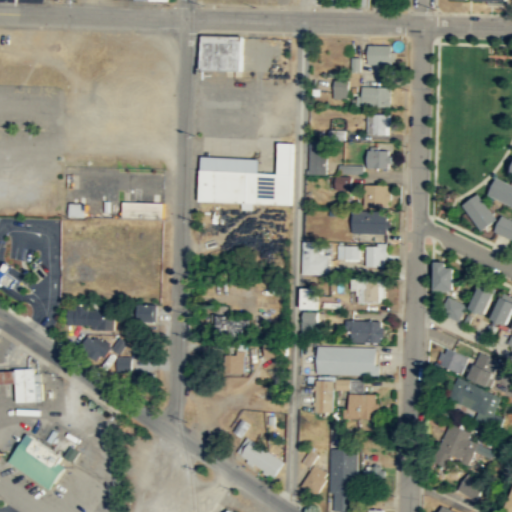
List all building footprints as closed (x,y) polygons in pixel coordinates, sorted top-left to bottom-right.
[(202,35),(241,36),(240,70),(201,69),(202,35)] [(367,62),(391,63),(391,44),(368,43),(367,62)] [(347,97),(348,78),(334,78),(333,97),(347,97)] [(390,105),(390,86),(362,85),(362,105),(390,105)] [(386,126),(389,126),(390,113),(367,112),(366,132),(385,133),(386,126)] [(325,174),(325,140),(308,140),(308,174),(325,174)] [(200,168),(278,172),(279,141),(293,142),(291,203),(198,199),(200,168)] [(367,166),(387,166),(388,149),(367,148),(367,166)] [(363,164),(363,173),(338,172),(338,163),(363,164)] [(351,175),(350,188),(335,188),(335,174),(351,175)] [(511,186),(496,177),(486,193),(511,207),(511,186)] [(364,183),(363,205),(388,206),(388,184),(364,183)] [(461,206),(481,231),(496,219),(476,194),(461,206)] [(122,200),(163,202),(163,219),(122,218),(122,200)] [(83,217),(84,204),(68,204),(67,216),(83,217)] [(387,233),(387,211),(351,211),(351,233),(387,233)] [(511,237),(511,221),(500,216),(493,232),(511,240),(511,237)] [(322,242),(302,242),(302,275),(322,275),(322,242)] [(383,265),(383,258),(386,258),(387,242),(377,242),(377,244),(366,244),(366,265),(383,265)] [(359,258),(359,244),(344,244),(344,258),(359,258)] [(435,289),(455,289),(455,266),(447,266),(447,261),(436,260),(435,289)] [(0,268),(4,262),(10,266),(6,273),(16,280),(11,287),(1,281),(0,282),(0,268)] [(368,279),(368,278),(351,278),(351,288),(358,288),(358,301),(385,301),(385,279),(368,279)] [(485,314),(496,292),(481,285),(471,306),(485,314)] [(300,291),(300,309),(316,309),(316,291),(300,291)] [(507,324),(511,313),(511,300),(503,295),(493,317),(507,324)] [(457,321),(465,305),(447,296),(439,311),(457,321)] [(67,308),(66,323),(96,325),(96,328),(113,329),(114,310),(87,309),(88,303),(75,302),(75,308),(67,308)] [(156,305),(137,305),(137,322),(156,322),(156,305)] [(318,311),(302,310),(301,329),(317,330),(318,311)] [(249,333),(249,318),(214,318),(214,333),(249,333)] [(350,340),(380,341),(381,320),(351,319),(350,340)] [(100,343),(88,335),(79,348),(96,360),(100,354),(103,356),(111,346),(102,340),(100,343)] [(133,357),(148,356),(148,342),(132,343),(133,357)] [(275,356),(275,344),(266,344),(266,356),(275,356)] [(376,374),(376,347),(316,347),(316,374),(376,374)] [(436,362),(461,373),(468,356),(447,347),(445,351),(441,350),(436,362)] [(468,376),(487,385),(498,359),(480,350),(468,376)] [(243,354),(215,354),(215,373),(243,373),(243,354)] [(131,356),(116,356),(116,372),(131,372),(131,356)] [(0,370),(15,370),(16,368),(35,367),(35,372),(40,372),(41,392),(41,399),(17,400),(16,382),(0,382),(0,370)] [(487,427),(500,396),(460,376),(450,399),(477,411),(473,421),(487,427)] [(364,378),(335,377),(334,388),(349,388),(349,390),(364,391),(364,378)] [(314,411),(332,411),(332,381),(314,381),(314,411)] [(343,417),(375,418),(376,393),(348,392),(348,407),(343,407),(343,417)] [(470,431),(450,422),(438,448),(460,458),(459,461),(468,464),(478,442),(467,437),(470,431)] [(27,433),(61,457),(57,462),(63,466),(48,488),(8,461),(27,433)] [(272,478),(283,462),(246,437),(235,453),(272,478)] [(70,445),(63,455),(72,461),(79,451),(70,445)] [(318,453),(310,465),(302,460),(310,448),(318,453)] [(331,449),(330,511),(354,511),(356,449),(331,449)] [(386,478),(385,466),(363,467),(363,479),(386,478)] [(327,477),(312,467),(301,484),(317,493),(327,477)] [(486,481),(468,472),(457,488),(475,499),(481,490),(486,481)] [(511,511),(511,490),(503,509),(509,511),(511,511)]
